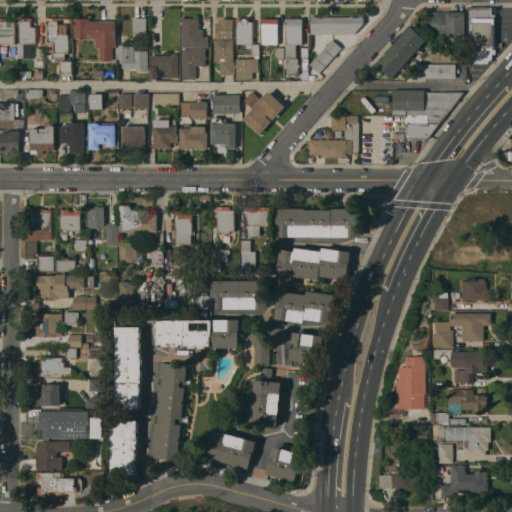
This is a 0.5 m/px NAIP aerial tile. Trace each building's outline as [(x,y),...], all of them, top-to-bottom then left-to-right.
[(493,7),(493,14),(496,14),(496,53),(493,53),(493,58),(491,58),(491,60),(489,60),(489,62),(475,62),(475,60),(468,60),(468,7),(493,7)] [(466,11),(466,36),(457,36),(457,43),(440,43),(440,32),(427,32),(427,11),(466,11)] [(314,15),(314,16),(326,16),(326,15),(328,15),(328,16),(351,16),(351,15),(353,15),(354,16),(361,16),(361,15),(363,15),(363,16),(365,16),(365,23),(355,34),(346,34),(346,35),(344,35),(344,33),(335,33),(335,34),(333,34),(333,33),(321,34),(319,34),(319,33),(312,33),(312,15),(314,15)] [(69,53),(65,53),(65,59),(54,59),(54,51),(47,51),(47,17),(60,18),(60,24),(68,24),(68,34),(69,34),(69,53)] [(147,34),(133,34),(133,17),(147,17),(147,34)] [(182,47),(182,17),(200,17),(200,29),(204,29),(204,36),(209,36),(209,47),(182,47)] [(249,21),(253,21),(253,33),(255,33),(255,36),(253,36),(253,43),(260,43),(260,55),(253,55),(253,47),(247,47),(247,43),(237,43),(237,18),(243,18),(245,17),(246,17),(247,18),(248,18),(249,19),(249,20),(249,21)] [(0,43),(0,18),(9,18),(9,21),(15,21),(15,43),(0,43)] [(36,43),(24,43),(24,58),(17,58),(17,43),(20,43),(20,18),(33,18),(33,23),(31,23),(31,26),(36,26),(36,43)] [(116,20),(116,47),(113,47),(113,59),(99,59),(99,47),(96,47),(96,37),(74,37),(74,18),(91,18),(91,20),(116,20)] [(234,38),(223,37),(223,39),(234,39),(234,74),(221,74),(221,62),(214,62),(215,39),(216,39),(216,22),(221,22),(221,18),(234,18),(234,38)] [(262,44),(262,18),(279,18),(279,44),(262,44)] [(309,70),(308,70),(308,72),(304,72),(304,70),(303,70),(303,69),(299,69),(299,73),(287,73),(287,58),(286,58),(286,44),(287,44),(287,18),(299,18),(303,18),(304,26),(303,26),(303,44),(297,44),(297,58),(302,58),(302,47),(309,47),(309,70)] [(411,25),(427,39),(392,79),(376,64),(411,25)] [(333,39),(342,47),(320,72),(310,64),(333,39)] [(148,71),(137,71),(137,68),(122,67),(122,63),(119,63),(119,44),(127,45),(135,45),(135,50),(148,50),(148,71)] [(277,47),(285,47),(285,59),(277,59),(277,47)] [(37,48),(45,48),(44,58),(36,58),(37,48)] [(182,49),(206,49),(206,56),(207,56),(207,58),(206,58),(206,65),(196,65),(196,78),(182,78),(182,49)] [(172,55),(173,53),(179,53),(179,77),(165,77),(165,69),(158,69),(159,64),(151,64),(151,54),(172,55)] [(237,79),(236,79),(236,77),(237,77),(237,58),(259,58),(259,72),(253,72),(253,79),(237,79)] [(72,61),(72,73),(71,73),(71,76),(62,76),(62,73),(61,73),(61,61),(72,61)] [(456,63),(456,78),(424,78),(424,64),(456,63)] [(34,70),(44,70),(44,79),(34,79),(34,70)] [(94,70),(104,70),(105,77),(94,78),(94,70)] [(43,88),(43,96),(41,96),(41,97),(27,97),(27,88),(43,88)] [(406,114),(393,114),(393,89),(425,89),(425,91),(465,91),(446,115),(406,114)] [(70,94),(70,90),(82,90),(82,92),(86,92),(86,112),(75,112),(75,104),(71,104),(71,112),(60,112),(60,110),(57,110),(57,105),(55,105),(55,102),(57,102),(57,94),(70,94)] [(269,90),(286,105),(274,119),(268,113),(267,115),(272,120),(261,134),(244,119),(269,90)] [(253,92),(259,97),(251,106),(245,101),(253,92)] [(103,93),(103,107),(91,107),(90,93),(103,93)] [(132,93),(132,107),(120,107),(120,93),(132,93)] [(149,93),(149,107),(134,107),(134,93),(149,93)] [(180,93),(180,105),(155,105),(155,93),(180,93)] [(241,94),(241,113),(214,113),(213,95),(241,94)] [(208,117),(203,117),(203,118),(199,118),(199,117),(192,117),(192,113),(190,113),(190,116),(181,116),(181,101),(199,101),(199,99),(204,99),(204,101),(208,101),(208,117)] [(0,102),(15,102),(15,119),(0,119),(0,102)] [(154,148),(154,119),(155,119),(155,114),(170,114),(170,120),(177,120),(177,125),(178,125),(178,142),(172,142),(172,148),(154,148)] [(360,154),(347,153),(347,156),(342,156),(342,157),(321,156),(321,155),(315,155),(315,153),(310,153),(310,139),(320,139),(320,138),(322,138),(322,139),(341,139),(341,138),(343,138),(343,139),(346,139),(346,130),(339,129),(332,129),(332,114),(359,115),(359,122),(360,122),(360,154)] [(429,137),(406,137),(406,114),(446,115),(429,137)] [(85,153),(70,153),(70,144),(68,144),(68,142),(61,142),(61,127),(64,127),(64,124),(67,124),(67,122),(85,121),(85,153)] [(89,122),(100,122),(100,124),(116,124),(116,141),(118,141),(118,145),(116,145),(116,146),(107,146),(107,143),(100,143),(100,149),(89,149),(89,122)] [(212,123),(237,123),(236,148),(226,148),(226,143),(219,143),(215,144),(212,143),(212,123)] [(31,153),(31,128),(47,128),(47,125),(55,125),(55,149),(44,149),(44,153),(31,153)] [(146,125),(146,134),(147,134),(147,138),(146,138),(146,146),(132,146),(132,148),(122,148),(122,125),(146,125)] [(181,128),(191,128),(191,125),(207,125),(207,131),(208,131),(208,148),(200,148),(200,147),(193,147),(193,148),(181,148),(181,128)] [(0,150),(0,132),(7,132),(7,130),(20,130),(20,152),(8,152),(8,150),(0,150)] [(150,209),(150,213),(158,213),(158,231),(120,231),(119,204),(132,204),(132,209),(150,209)] [(105,227),(89,228),(89,221),(89,215),(89,208),(96,208),(96,206),(105,206),(105,227)] [(235,231),(230,231),(230,233),(218,233),(218,206),(231,206),(231,209),(235,209),(235,231)] [(260,225),(260,236),(250,236),(250,229),(249,229),(249,225),(247,225),(247,206),(271,206),(270,223),(269,225),(260,225)] [(53,239),(38,239),(38,253),(28,253),(28,228),(30,228),(30,209),(38,209),(38,208),(46,208),(46,209),(53,209),(53,239)] [(278,236),(278,208),(306,208),(306,209),(333,209),(333,208),(362,208),(362,236),(278,236)] [(61,230),(61,209),(70,209),(70,211),(76,211),(76,209),(82,209),(82,230),(61,230)] [(187,243),(187,245),(180,245),(180,243),(176,243),(176,210),(193,209),(194,234),(192,234),(193,243),(187,243)] [(108,223),(119,223),(118,245),(107,245),(108,223)] [(123,242),(123,239),(128,239),(128,242),(137,242),(137,245),(144,245),(143,262),(120,261),(121,241),(123,242)] [(241,268),(241,239),(251,239),(251,250),(256,250),(256,268),(241,268)] [(323,251),(323,247),(352,251),(348,279),(320,275),(319,279),(293,275),(292,279),(277,277),(281,249),(295,251),(296,247),(323,251)] [(55,270),(38,270),(38,256),(55,256),(55,270)] [(76,259),(76,270),(57,270),(57,259),(76,259)] [(86,287),(70,287),(70,297),(58,297),(58,299),(54,299),(54,297),(42,297),(42,295),(40,294),(40,291),(42,290),(42,289),(38,289),(38,274),(86,274),(86,287)] [(479,281),(479,278),(486,278),(486,280),(487,280),(488,289),(491,289),(492,299),(464,299),(463,281),(479,281)] [(268,280),(268,309),(211,309),(212,280),(268,280)] [(134,282),(133,305),(119,305),(120,281),(134,282)] [(308,294),(308,290),(336,294),(332,323),(322,321),(322,320),(305,318),(304,322),(276,318),(280,290),(308,294)] [(450,297),(450,310),(433,309),(433,298),(437,298),(437,297),(437,291),(450,291),(450,297)] [(202,295),(202,292),(207,292),(207,295),(210,295),(210,308),(197,308),(197,295),(202,295)] [(87,296),(97,297),(97,309),(74,308),(74,296),(87,296)] [(79,324),(66,324),(66,330),(63,330),(63,336),(59,336),(59,335),(55,335),(55,337),(51,337),(51,335),(40,335),(40,326),(38,326),(38,322),(37,322),(37,313),(63,313),(63,321),(65,321),(65,312),(79,312),(79,324)] [(464,341),(464,325),(452,325),(452,329),(455,329),(455,348),(438,348),(438,322),(451,322),(451,313),(492,312),(492,324),(485,324),(485,340),(464,341)] [(212,320),(212,319),(228,320),(228,319),(239,319),(239,348),(211,347),(211,346),(157,346),(157,321),(163,321),(163,320),(212,320)] [(140,352),(141,352),(141,385),(140,385),(139,409),(115,408),(116,326),(140,326),(140,352)] [(247,336),(259,327),(270,343),(269,365),(254,365),(255,346),(247,336)] [(293,331),(322,335),(319,363),(290,359),(293,331)] [(82,334),(82,346),(69,346),(69,334),(82,334)] [(485,351),(485,365),(490,365),(490,369),(488,369),(488,371),(482,371),(482,372),(474,372),(474,382),(456,382),(456,370),(467,370),(467,366),(453,366),(453,351),(485,351)] [(398,408),(398,376),(400,376),(400,366),(407,366),(407,356),(427,355),(427,393),(425,393),(425,408),(398,408)] [(38,356),(63,356),(63,362),(65,362),(65,367),(72,367),(72,374),(48,374),(48,375),(38,375),(38,356)] [(179,450),(183,450),(182,453),(180,453),(179,460),(154,457),(159,412),(155,411),(160,362),(187,365),(186,382),(180,381),(180,387),(186,387),(182,419),(177,418),(176,424),(182,424),(179,450)] [(278,426),(250,422),(253,395),(254,395),(256,379),(283,382),(278,426)] [(61,384),(64,384),(64,391),(61,391),(61,405),(38,405),(38,384),(61,384)] [(474,389),(474,394),(488,394),(488,405),(484,404),(484,412),(475,412),(475,408),(462,408),(463,402),(451,402),(451,388),(474,389)] [(86,399),(90,399),(90,397),(102,397),(102,407),(86,407),(86,399)] [(88,410),(40,410),(40,437),(88,437),(88,410)] [(450,412),(450,423),(432,423),(432,412),(450,412)] [(137,474),(111,474),(111,420),(137,420),(137,474)] [(491,426),(491,441),(489,441),(489,449),(486,449),(486,455),(467,455),(467,451),(465,451),(465,447),(469,447),(469,440),(447,440),(447,427),(491,426)] [(257,441),(250,469),(221,461),(222,460),(207,456),(214,429),(257,441)] [(71,441),(71,451),(58,451),(58,453),(57,453),(57,456),(63,456),(63,469),(37,469),(37,446),(39,446),(39,441),(71,441)] [(454,462),(439,462),(439,443),(454,443),(454,462)] [(274,445),(303,453),(296,480),(267,473),(274,445)] [(451,464),(465,464),(465,473),(475,473),(475,471),(488,471),(488,489),(456,489),(456,497),(443,497),(443,484),(451,484),(451,464)] [(396,474),(396,473),(399,473),(399,474),(407,474),(407,471),(421,471),(421,488),(413,488),(413,490),(396,490),(396,485),(393,485),(393,487),(379,487),(379,475),(392,475),(392,474),(396,474)] [(37,472),(65,472),(65,478),(81,478),(83,481),(83,489),(81,492),(39,494),(38,487),(43,487),(43,484),(41,484),(39,481),(37,481),(37,472)]
